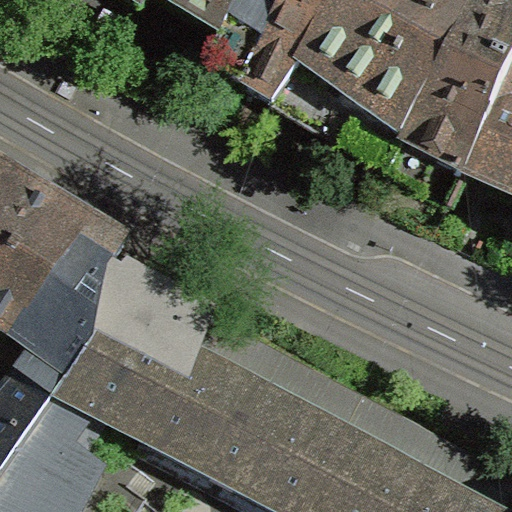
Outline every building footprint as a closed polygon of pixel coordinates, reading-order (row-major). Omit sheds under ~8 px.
[(120,0),(139,12),(146,0),(149,0),(220,41),(240,0),(120,0)] [(265,46),(264,45),(286,0),(240,0),(220,41),(204,66),(217,74),(241,88),(265,46)] [(286,0),(264,45),(265,46),(241,88),(251,94),(270,106),(328,0),(286,0)] [(300,124),(384,175),(469,0),(328,0),(270,106),(300,124)] [(511,0),(469,0),(384,175),(400,183),(446,207),(462,176),(460,174),(511,57),(511,0)] [(511,57),(460,174),(462,176),(480,184),(511,197),(511,57)] [(0,342),(32,362),(0,399),(0,474),(88,352),(102,279),(104,276),(119,252),(8,185),(0,179),(0,342)] [(511,487),(281,366),(206,327),(208,322),(123,278),(118,284),(104,276),(102,279),(88,352),(0,474),(0,511),(80,511),(98,480),(65,453),(86,423),(255,511),(500,511),(511,489),(511,487)]
